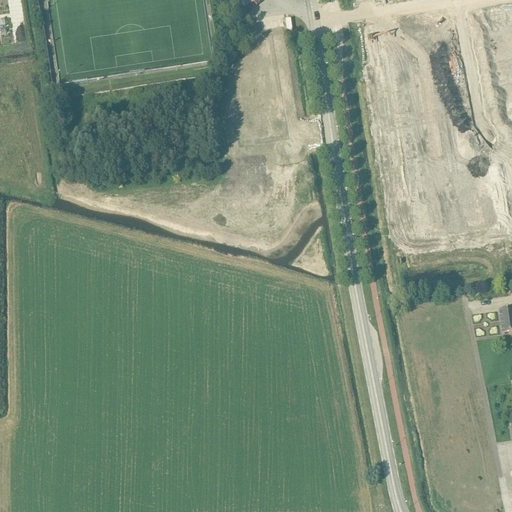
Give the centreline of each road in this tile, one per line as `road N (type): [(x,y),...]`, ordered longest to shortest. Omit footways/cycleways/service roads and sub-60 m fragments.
road 1 (residential): [(460,0),(510,231),(414,245),(400,231),(363,13)]
road 2 (tertiary): [(400,511),(313,21)]
